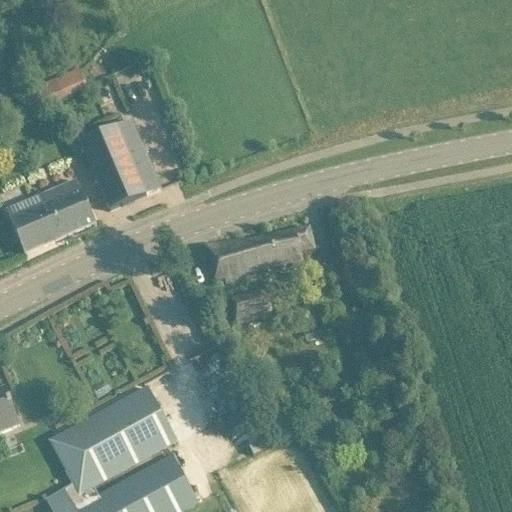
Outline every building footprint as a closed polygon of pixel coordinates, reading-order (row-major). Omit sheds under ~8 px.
[(80,70),(20,95),(23,103),(29,117),(52,107),(89,90),(80,70)] [(80,145),(83,152),(110,214),(161,192),(132,124),(80,145)] [(10,224),(25,259),(97,228),(77,183),(44,198),(48,208),(10,224)] [(302,255),(314,253),(309,230),(244,245),(243,242),(205,249),(208,269),(212,284),(222,282),(223,288),(247,282),(246,277),(304,265),(302,255)] [(358,297),(356,291),(360,290),(355,270),(339,274),(344,294),(348,293),(350,299),(358,297)] [(227,302),(234,328),(273,318),(266,291),(227,302)] [(360,351),(374,390),(391,384),(377,345),(360,351)] [(309,390),(314,408),(353,397),(347,379),(309,390)] [(81,507),(76,497),(176,442),(149,391),(49,446),(72,487),(45,502),(50,511),(187,511),(196,507),(200,505),(174,457),(81,507)] [(0,393),(0,435),(20,428),(5,392),(0,393)] [(394,410),(385,412),(387,422),(397,420),(394,410)] [(326,440),(352,432),(345,411),(319,419),(326,440)]
